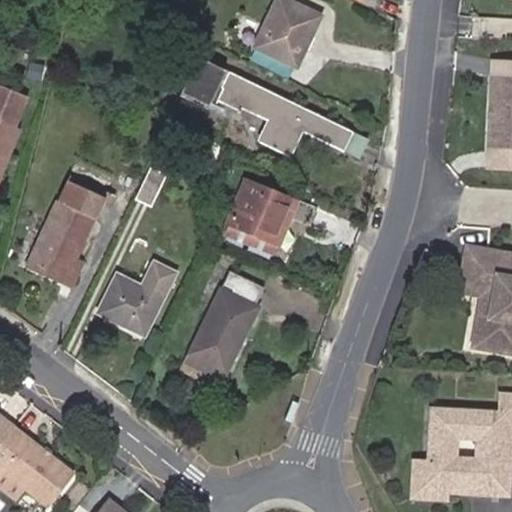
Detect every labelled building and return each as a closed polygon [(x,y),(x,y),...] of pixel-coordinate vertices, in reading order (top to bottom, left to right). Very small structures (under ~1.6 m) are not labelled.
[(278,0),(254,52),(257,53),(295,72),(301,74),(325,21),(280,0),(278,0)] [(257,53),(253,62),(291,81),(295,72),(257,53)] [(345,159),(355,138),(205,64),(198,80),(193,77),(182,98),(209,113),(213,105),(242,120),(245,115),(267,126),(258,146),(292,164),(305,140),(345,159)] [(511,149),(511,77),(496,77),(491,148),(511,149)] [(0,90),(0,154),(12,160),(22,135),(18,133),(31,103),(0,90)] [(370,146),(355,138),(345,159),(360,167),(370,146)] [(0,190),(12,160),(0,154),(0,190)] [(178,164),(163,158),(139,204),(154,212),(178,164)] [(71,171),(30,261),(49,269),(53,258),(74,267),(111,191),(71,171)] [(252,180),(230,226),(280,249),(302,204),(252,180)] [(273,259),(280,249),(230,226),(225,235),(273,259)] [(511,253),(468,245),(459,292),(482,296),(473,345),(511,352),(511,253)] [(213,251),(205,265),(218,272),(226,258),(213,251)] [(53,258),(49,269),(75,282),(81,270),(74,267),(53,258)] [(115,279),(96,320),(149,345),(180,277),(153,265),(140,292),(115,279)] [(191,347),(227,366),(264,290),(229,272),(191,347)] [(223,373),(227,366),(191,347),(187,354),(223,373)] [(498,413),(439,407),(433,458),(432,472),(440,479),(450,480),(505,486),(507,472),(502,467),(503,461),(508,457),(510,443),(511,442),(511,393),(500,392),(498,413)] [(0,438),(12,424),(0,414),(0,438)] [(0,438),(0,465),(28,487),(47,502),(71,470),(12,424),(0,438)] [(432,472),(433,458),(417,457),(414,492),(449,496),(450,480),(440,479),(432,472)] [(28,487),(0,465),(0,490),(16,502),(28,487)] [(124,511),(106,497),(94,511),(124,511)]
